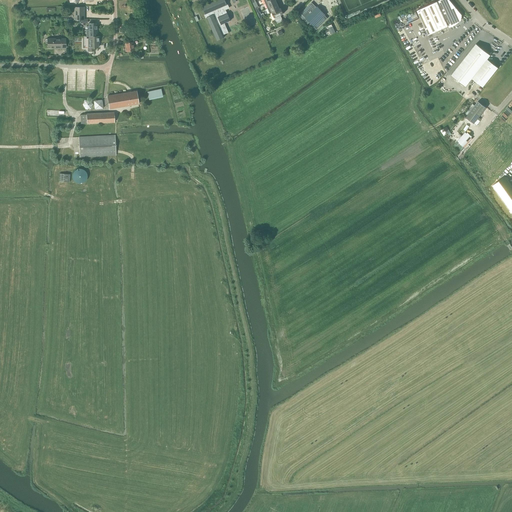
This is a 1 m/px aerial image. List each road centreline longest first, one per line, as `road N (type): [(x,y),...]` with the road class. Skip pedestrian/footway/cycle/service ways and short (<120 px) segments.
road 1 (track): [(22,146),(26,178),(53,197),(121,201),(132,178)]
road 2 (track): [(0,146),(69,145),(75,116),(64,103),(65,65)]
